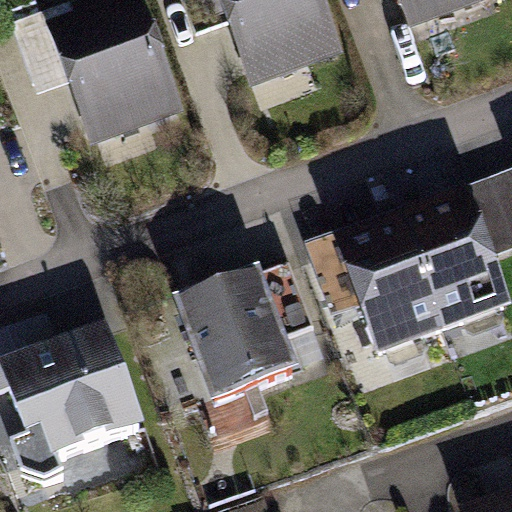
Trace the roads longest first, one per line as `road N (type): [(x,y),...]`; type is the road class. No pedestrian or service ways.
road 1 (residential): [(511,97),(1,283)]
road 2 (residential): [(511,426),(329,488)]
